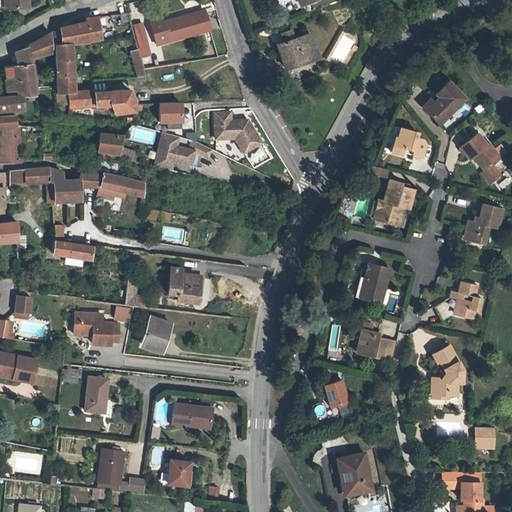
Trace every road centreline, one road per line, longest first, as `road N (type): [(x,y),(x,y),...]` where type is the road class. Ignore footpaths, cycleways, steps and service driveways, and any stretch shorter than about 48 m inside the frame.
road 1 (tertiary): [(261,511),(265,352),(318,189)]
road 2 (tertiary): [(318,189),(378,72),(432,22),(490,0)]
road 3 (residential): [(226,0),(252,82),(318,189)]
